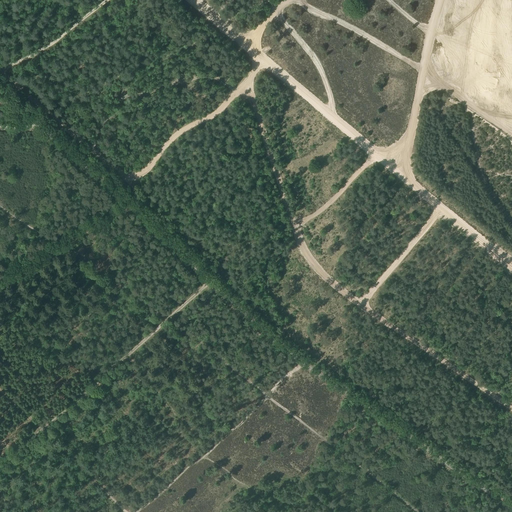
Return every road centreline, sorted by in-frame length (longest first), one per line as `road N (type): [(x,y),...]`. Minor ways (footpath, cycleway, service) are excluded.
road 1 (unclassified): [(511,502),(300,356),(0,85)]
road 2 (unknown): [(419,511),(206,349),(0,206)]
road 3 (track): [(511,264),(193,0)]
road 4 (track): [(0,466),(208,276)]
road 5 (unknown): [(293,223),(308,257),(361,307),(442,207)]
road 6 (unknown): [(245,80),(293,223)]
